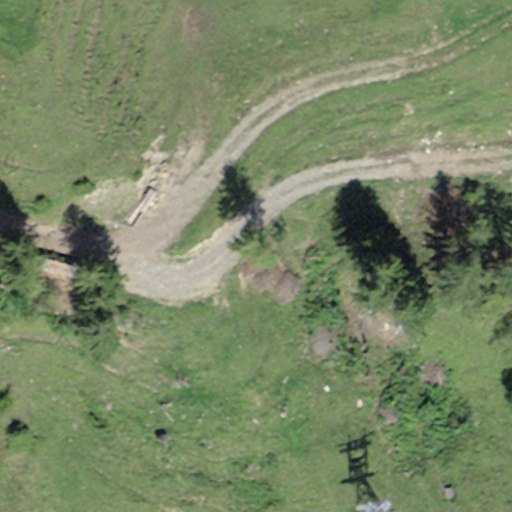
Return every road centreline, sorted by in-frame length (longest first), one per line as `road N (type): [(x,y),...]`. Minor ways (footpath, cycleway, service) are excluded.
road 1 (track): [(511,12),(429,51),(291,97),(260,119),(207,181),(123,224),(84,226)]
road 2 (track): [(84,226),(132,262),(161,270),(193,263),(336,179),(511,153)]
